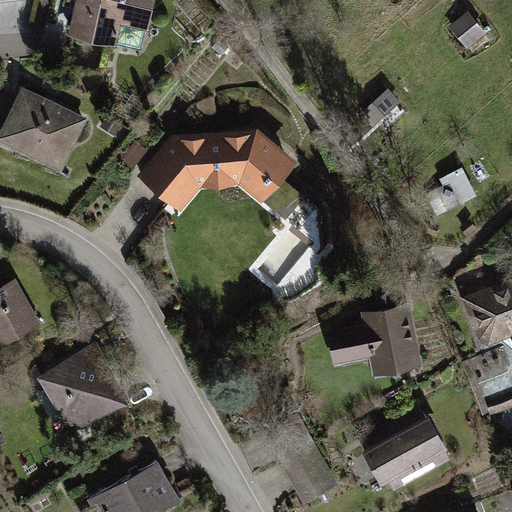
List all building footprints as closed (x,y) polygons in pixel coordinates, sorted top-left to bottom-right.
[(76,0),(67,41),(109,51),(114,27),(146,34),(153,0),(76,0)] [(468,11),(451,25),(468,47),(486,34),(468,11)] [(403,104),(388,90),(368,113),(383,126),(403,104)] [(82,122),(19,92),(0,131),(0,146),(57,174),(82,122)] [(170,137),(136,178),(176,216),(199,191),(233,188),(260,206),(290,164),(251,131),(170,137)] [(477,198),(462,168),(431,183),(447,214),(477,198)] [(0,344),(36,325),(11,279),(0,284),(0,344)] [(511,279),(463,298),(481,341),(490,346),(511,337),(511,279)] [(362,327),(325,334),(331,366),(368,359),(372,380),(416,372),(405,308),(361,317),(362,327)] [(91,349),(36,380),(69,439),(124,408),(91,349)] [(447,464),(418,409),(357,441),(387,496),(447,464)] [(292,417),(262,434),(303,506),(333,489),(292,417)] [(152,459),(87,495),(96,511),(160,511),(176,503),(152,459)] [(481,511),(476,498),(437,511),(481,511)]
